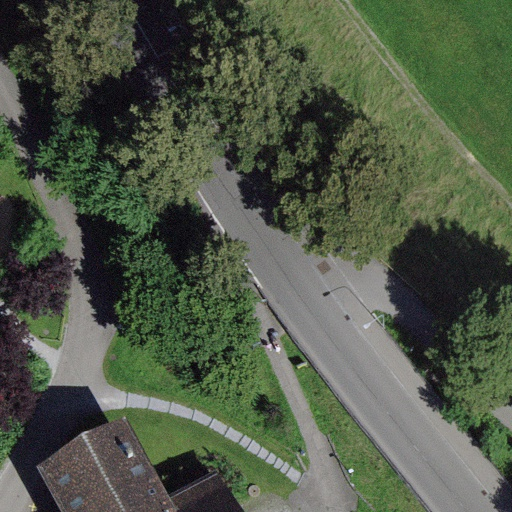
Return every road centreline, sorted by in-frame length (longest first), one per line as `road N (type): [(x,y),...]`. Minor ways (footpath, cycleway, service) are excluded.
road 1 (residential): [(476,511),(294,282),(120,0)]
road 2 (track): [(354,0),(478,167),(511,195)]
